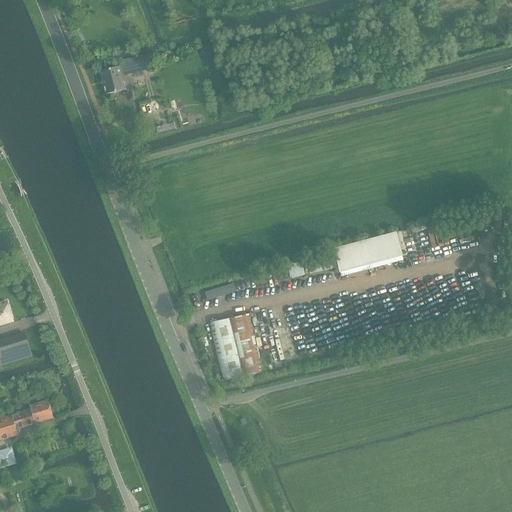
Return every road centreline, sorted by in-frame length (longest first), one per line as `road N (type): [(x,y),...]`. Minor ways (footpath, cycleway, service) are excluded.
road 1 (tertiary): [(245,511),(42,0)]
road 2 (unclassified): [(129,511),(0,197)]
